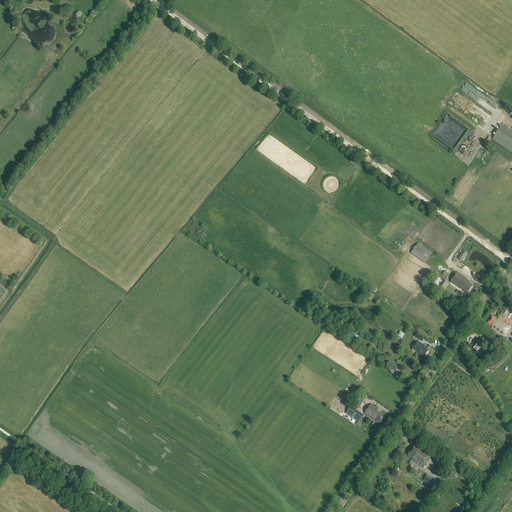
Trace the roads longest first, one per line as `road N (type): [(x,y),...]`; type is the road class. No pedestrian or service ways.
road 1 (unclassified): [(508,260),(151,0)]
road 2 (tertiary): [(333,511),(508,260)]
